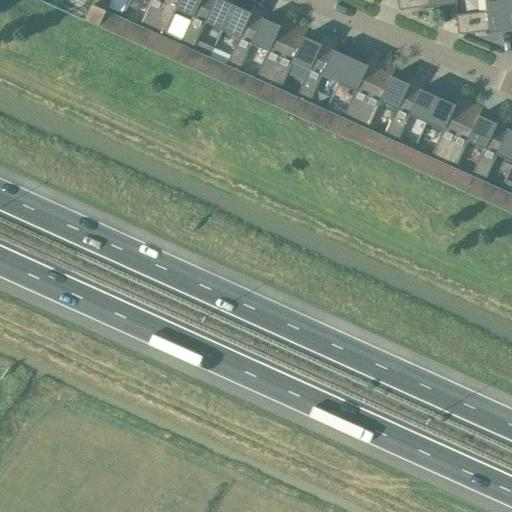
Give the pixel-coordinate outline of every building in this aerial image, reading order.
[(94,0),(85,21),(115,34),(130,0),(94,0)] [(130,0),(115,34),(144,48),(165,0),(130,0)] [(165,0),(144,48),(173,61),(200,0),(165,0)] [(200,0),(173,61),(202,74),(234,5),(223,0),(200,0)] [(455,0),(397,0),(399,10),(456,3),(455,0)] [(511,0),(485,0),(487,11),(456,15),(459,35),(511,28),(511,0)] [(234,5),(202,74),(232,87),(263,18),(267,9),(254,3),(250,12),(234,5)] [(263,18),(232,87),(261,100),(296,22),(283,16),(279,25),(263,18)] [(296,22),(261,100),(290,113),(321,44),(305,37),(309,28),(296,22)] [(325,35),(321,44),(290,113),(319,127),(350,57),(334,50),(338,41),(325,35)] [(350,57),(319,127),(348,140),(383,62),(371,56),(367,65),(350,57)] [(383,62),(348,140),(377,153),(409,84),(392,76),(396,67),(383,62)] [(413,75),(409,84),(377,153),(407,166),(438,97),(421,90),(425,81),(413,75)] [(438,97),(407,166),(436,179),(471,101),(458,96),(454,104),(438,97)] [(471,101),(436,179),(465,193),(496,123),(480,116),(484,107),(471,101)] [(511,119),(500,114),(496,123),(465,193),(494,206),(511,166),(511,130),(509,129),(511,122),(511,119)] [(511,166),(494,206),(511,213),(511,166)]
